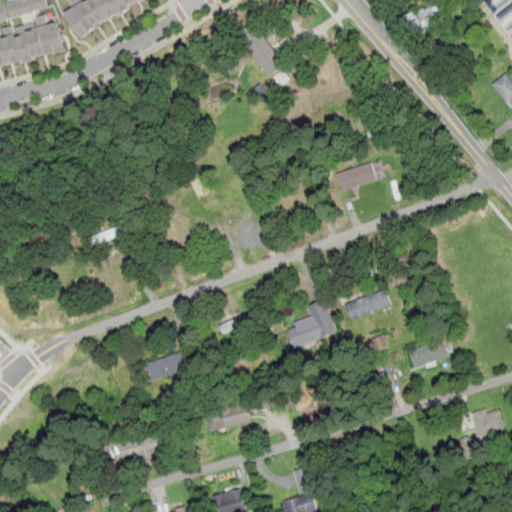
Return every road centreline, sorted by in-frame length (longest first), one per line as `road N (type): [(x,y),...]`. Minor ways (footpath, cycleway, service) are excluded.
road 1 (residential): [(0,394),(18,371),(90,330),(499,179)]
road 2 (residential): [(511,377),(115,498)]
road 3 (tertiary): [(511,194),(347,0)]
road 4 (residential): [(0,100),(65,82),(203,0)]
